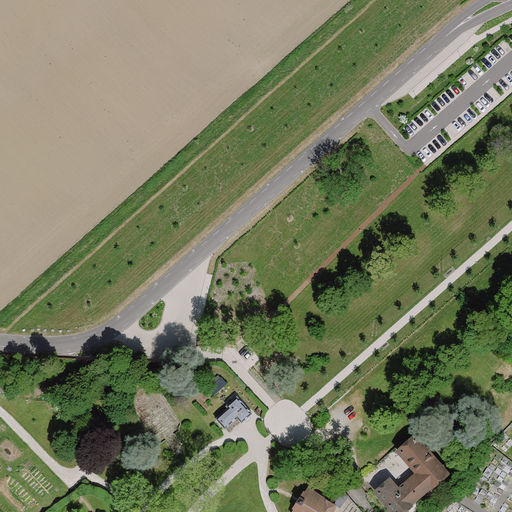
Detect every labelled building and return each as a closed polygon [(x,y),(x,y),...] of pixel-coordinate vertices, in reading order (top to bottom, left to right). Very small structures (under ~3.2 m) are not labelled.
[(65,375),(57,382),(62,389),(71,381),(65,375)] [(226,384),(223,380),(212,389),(215,393),(226,384)] [(238,419),(242,424),(253,414),(237,397),(227,406),(228,408),(216,419),(225,429),(238,419)] [(401,511),(446,472),(415,437),(400,450),(400,451),(419,473),(398,491),(389,481),(377,492),(393,511),(401,511)] [(339,485),(329,501),(337,506),(346,493),(343,490),(339,485)] [(333,511),(337,506),(329,501),(317,493),(318,493),(309,488),(307,492),(304,490),(301,495),(302,496),(297,503),(296,502),(292,508),(294,510),(292,511),(333,511)]
